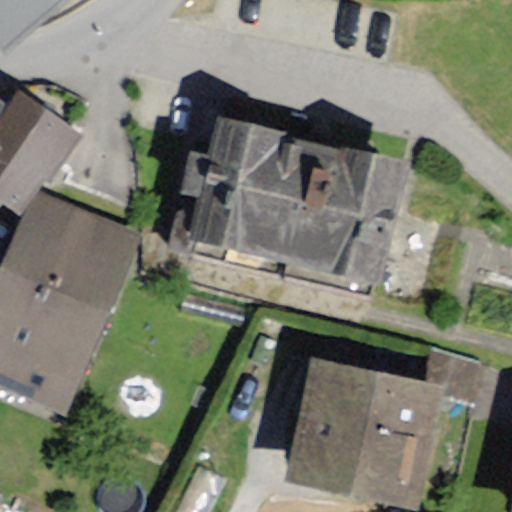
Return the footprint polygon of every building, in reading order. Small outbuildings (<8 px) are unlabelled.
[(0,0),(0,24),(9,34),(46,0),(0,0)] [(0,179),(21,193),(65,125),(17,94),(2,118),(0,117),(0,179)] [(361,256),(390,159),(336,143),(329,165),(265,147),(264,124),(225,113),(197,208),(361,256)] [(0,346),(61,375),(126,233),(45,196),(0,293),(0,346)] [(313,355),(291,467),(408,490),(430,377),(313,355)]
